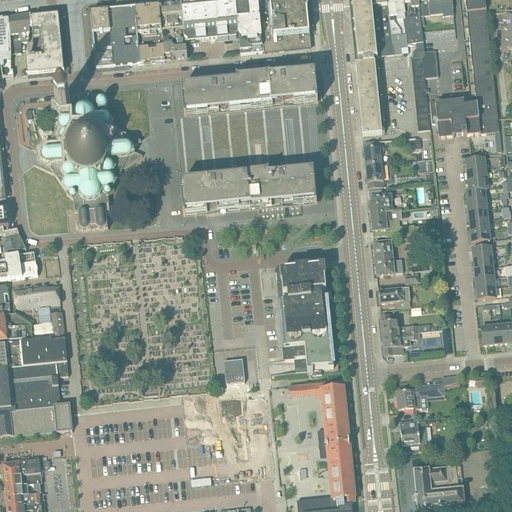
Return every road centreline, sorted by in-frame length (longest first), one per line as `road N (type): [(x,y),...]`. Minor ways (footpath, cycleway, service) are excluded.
road 1 (residential): [(166,233),(23,239),(9,96),(80,83)]
road 2 (residential): [(80,83),(337,58)]
road 3 (residential): [(474,364),(452,148)]
road 4 (residential): [(166,233),(196,234),(214,266),(355,252)]
road 5 (secondary): [(355,252),(337,58)]
road 6 (secondary): [(366,375),(355,252)]
